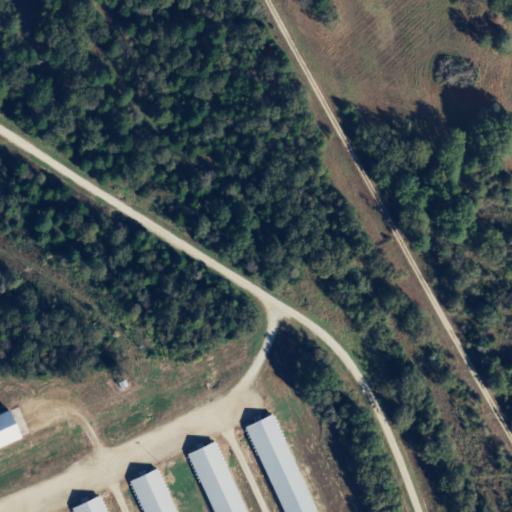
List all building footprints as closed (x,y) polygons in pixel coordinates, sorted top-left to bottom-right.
[(0,450),(24,440),(12,412),(0,416),(0,450)] [(321,511),(280,414),(249,427),(285,511),(321,511)] [(249,511),(221,442),(197,452),(221,511),(249,511)] [(182,511),(164,469),(134,482),(146,511),(182,511)] [(80,507),(81,511),(111,511),(105,497),(80,507)]
